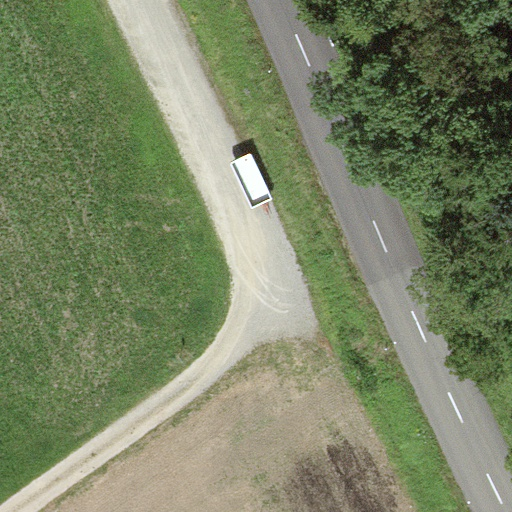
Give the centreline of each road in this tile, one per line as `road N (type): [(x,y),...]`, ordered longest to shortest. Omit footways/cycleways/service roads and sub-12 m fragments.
road 1 (tertiary): [(281,0),(502,511)]
road 2 (track): [(17,511),(209,369),(236,337),(236,291)]
road 3 (track): [(94,0),(236,291)]
